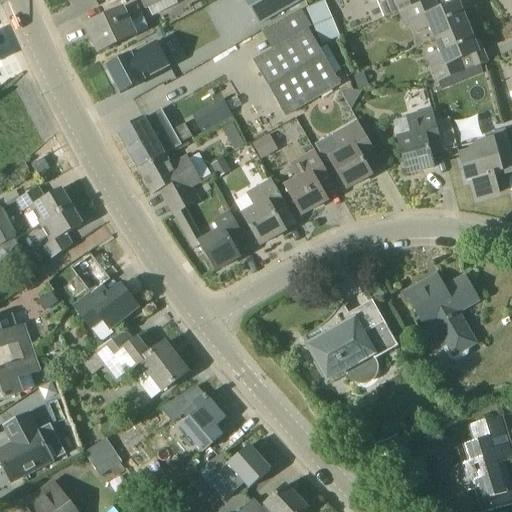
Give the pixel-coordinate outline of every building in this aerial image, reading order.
[(148,9),(166,0),(139,0),(145,11),(148,9)] [(300,0),(244,0),(259,25),(301,1),(300,0)] [(423,0),(377,0),(385,19),(399,14),(425,3),(423,0)] [(459,4),(439,12),(434,0),(431,0),(425,3),(399,14),(405,27),(414,23),(419,34),(432,30),(437,42),(469,27),(459,4)] [(307,10),(314,28),(332,20),(325,3),(309,9),(307,10)] [(147,31),(136,7),(125,12),(124,9),(86,27),(99,54),(147,31)] [(307,31),(312,28),(301,10),(262,33),(272,51),(253,62),(285,117),(339,86),(307,31)] [(469,27),(437,42),(442,55),(429,61),(438,83),(488,63),(464,72),(459,61),(479,52),(469,27)] [(120,95),(146,82),(146,81),(170,68),(156,42),(148,47),(146,43),(129,52),(131,55),(106,68),(120,95)] [(354,77),(358,90),(368,87),(364,73),(354,77)] [(352,91),(351,89),(343,94),(346,99),(348,103),(351,109),(353,106),(359,96),(362,92),(352,91)] [(223,100),(194,116),(203,133),(233,117),(223,100)] [(145,119),(144,118),(118,133),(139,170),(165,156),(181,147),(160,111),(145,119)] [(432,111),(407,118),(411,136),(397,139),(408,175),(434,168),(431,156),(429,149),(442,146),(432,111)] [(475,117),(453,123),(458,143),(481,137),(475,117)] [(377,158),(378,157),(359,123),(333,138),(341,153),(330,161),(347,190),(372,176),(365,165),(361,158),(373,151),(377,158)] [(487,142),(458,150),(466,182),(472,181),(477,200),(500,194),(496,178),(494,174),(511,169),(511,153),(505,130),(485,136),(487,142)] [(233,135),(240,148),(247,145),(240,132),(233,135)] [(269,135),(252,145),(261,161),(267,158),(262,150),(274,143),(269,135)] [(332,182),(315,153),(292,166),(300,180),(286,188),(302,216),(327,201),(320,189),(332,182)] [(160,191),(167,203),(193,188),(201,183),(187,158),(172,166),(165,156),(139,170),(153,195),(160,191)] [(211,166),(212,168),(218,179),(231,172),(224,161),(223,159),(211,166)] [(49,169),(44,160),(32,167),(37,176),(49,169)] [(285,203),(272,181),(249,195),(236,203),(244,215),(261,246),(285,232),(273,211),(285,203)] [(193,188),(167,203),(174,216),(201,201),(193,188)] [(61,190),(45,199),(38,189),(17,202),(24,212),(31,208),(41,226),(72,207),(61,190)] [(72,207),(41,226),(52,244),(45,248),(51,258),(72,246),(66,235),(83,225),(72,207)] [(0,209),(0,277),(14,260),(8,255),(17,245),(13,239),(15,238),(0,209)] [(219,232),(204,240),(198,244),(215,272),(241,258),(234,246),(246,239),(230,213),(213,223),(219,232)] [(438,275),(405,293),(427,332),(436,327),(447,347),(442,349),(449,361),(456,363),(468,356),(470,349),(477,345),(459,314),(480,303),(465,277),(445,288),(438,275)] [(102,286),(73,307),(91,329),(103,321),(110,330),(139,308),(122,286),(109,297),(102,288),(103,287),(102,286)] [(51,293),(37,302),(45,312),(58,303),(51,293)] [(398,347),(391,334),(392,334),(391,333),(390,329),(389,327),(388,326),(387,324),(385,323),(385,322),(384,322),(372,302),(341,319),(337,311),(336,313),(333,317),(329,322),(325,325),(321,328),(304,337),(308,344),(328,380),(345,371),(347,376),(350,380),(352,382),(355,384),(359,385),(363,385),(367,385),(370,383),(373,381),(376,378),(378,375),(378,371),(378,368),(378,365),(377,363),(376,360),(398,347)] [(0,328),(0,349),(8,347),(11,356),(32,349),(24,327),(2,334),(0,328)] [(141,363),(148,372),(137,380),(152,400),(163,392),(188,374),(165,344),(158,349),(146,333),(129,347),(121,337),(127,333),(126,332),(109,344),(94,354),(116,383),(126,375),(141,363)] [(17,379),(40,372),(32,349),(11,356),(15,366),(0,371),(0,401),(22,394),(22,393),(17,379)] [(61,370),(70,364),(63,354),(54,360),(61,370)] [(39,388),(45,401),(57,395),(51,382),(39,388)] [(225,419),(206,396),(205,396),(197,387),(169,404),(160,410),(173,424),(181,418),(184,415),(189,421),(181,427),(203,453),(223,436),(216,428),(225,419)] [(496,405),(467,414),(468,419),(498,410),(496,405)] [(54,462),(54,461),(38,431),(37,431),(28,413),(3,426),(13,444),(0,450),(0,465),(10,485),(54,462)] [(511,460),(511,448),(510,443),(494,448),(490,438),(507,433),(502,416),(501,417),(501,418),(471,428),(475,437),(473,438),(475,443),(458,449),(463,464),(453,468),(462,496),(481,490),(488,511),(492,511),(511,505),(511,489),(504,463),(511,460)] [(406,452),(395,438),(387,443),(380,445),(373,446),(367,451),(382,470),(406,452)] [(107,440),(103,442),(87,452),(102,476),(122,464),(107,440)] [(271,471),(249,446),(229,465),(224,459),(225,458),(222,455),(196,473),(223,502),(244,483),(250,490),(271,471)] [(166,490),(164,484),(158,480),(152,482),(149,488),(157,493),(166,490)] [(76,511),(53,483),(32,499),(36,505),(27,511),(76,511)] [(285,487),(262,509),(254,500),(241,511),(304,511),(307,510),(285,487)]
